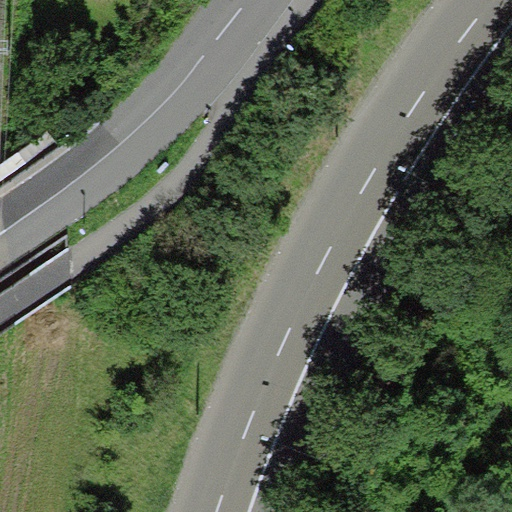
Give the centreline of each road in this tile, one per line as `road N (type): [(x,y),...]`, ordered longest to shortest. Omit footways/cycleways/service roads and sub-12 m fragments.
road 1 (secondary): [(511,1),(405,142),(337,262),(261,426),(232,511)]
road 2 (unclassified): [(0,217),(118,134),(238,0)]
